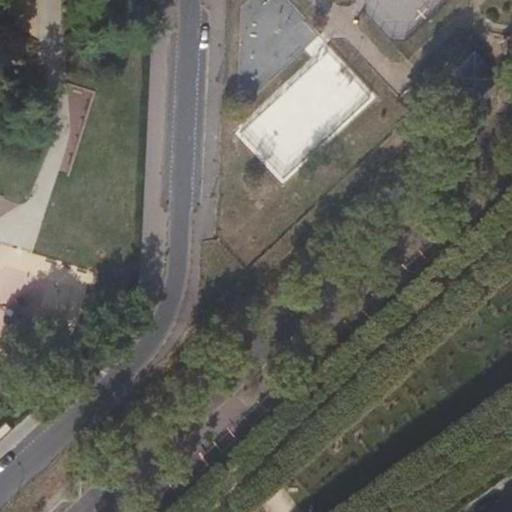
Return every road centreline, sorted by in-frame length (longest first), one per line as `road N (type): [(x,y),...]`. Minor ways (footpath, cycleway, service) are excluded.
road 1 (residential): [(84,511),(511,110)]
road 2 (trunk): [(0,295),(390,84),(489,0)]
road 3 (unclassified): [(189,0),(179,259),(167,313),(129,368),(0,483)]
road 4 (trunk): [(0,295),(352,45),(402,0)]
road 5 (trunk): [(260,0),(0,179)]
road 6 (trunk): [(193,0),(0,171)]
